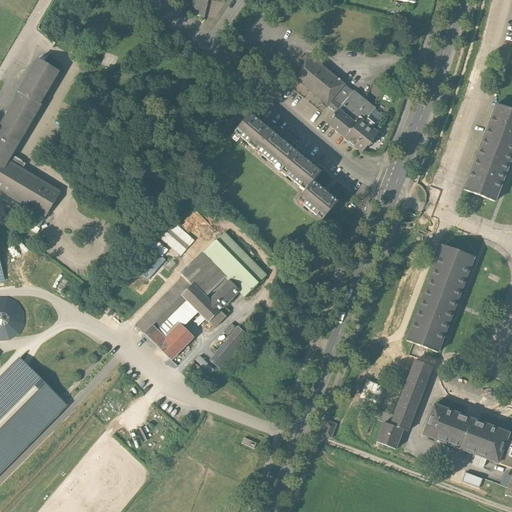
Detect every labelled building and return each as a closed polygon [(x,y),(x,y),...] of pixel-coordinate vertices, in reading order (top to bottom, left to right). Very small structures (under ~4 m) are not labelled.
[(205,18),(209,0),(207,0),(196,0),(193,14),(205,18)] [(285,0),(271,0),(271,7),(284,9),(285,0)] [(346,85),(310,55),(292,77),(328,107),(330,105),(346,85)] [(19,93),(20,94),(0,127),(0,191),(45,218),(60,193),(8,162),(41,106),(40,105),(59,73),(38,60),(19,93)] [(339,112),(341,110),(355,92),(346,85),(330,105),(339,112)] [(356,91),(355,92),(341,110),(359,124),(363,119),(366,121),(375,110),(376,108),(356,91)] [(511,111),(496,105),(464,190),(495,202),(511,156),(511,111)] [(328,125),(346,140),(359,124),(341,110),(339,112),(328,125)] [(385,118),(375,110),(366,121),(375,129),(385,118)] [(235,132),(259,152),(274,134),(251,114),(235,132)] [(363,119),(359,124),(346,140),(363,154),(380,133),(375,129),(366,121),(363,119)] [(259,152),(283,172),(298,154),(274,134),(259,152)] [(321,173),(298,154),(283,172),(306,192),(314,182),(321,173)] [(306,192),(298,201),(323,222),(338,203),(314,182),(306,192)] [(22,208),(16,205),(11,214),(17,217),(22,208)] [(169,218),(155,234),(181,256),(194,241),(169,218)] [(225,234),(217,242),(258,282),(266,275),(225,234)] [(29,242),(3,250),(12,278),(44,268),(40,254),(33,256),(29,242)] [(245,295),(258,282),(217,242),(204,255),(227,278),(230,280),(242,292),(245,295)] [(474,258),(442,246),(406,341),(437,353),(474,258)] [(165,261),(156,252),(139,272),(148,280),(165,261)] [(183,276),(183,277),(193,287),(194,286),(207,298),(227,278),(204,255),(183,276)] [(135,325),(145,335),(153,327),(183,297),(193,287),(183,277),(151,310),(135,325)] [(242,292),(230,280),(210,301),(221,312),(242,292)] [(193,287),(183,297),(189,303),(210,324),(221,312),(210,301),(207,298),(194,286),(193,287)] [(0,340),(2,341),(10,340),(16,337),(22,332),(25,325),(26,318),(24,311),(21,305),(15,300),(9,298),(2,297),(0,297),(0,340)] [(179,312),(189,303),(183,297),(153,327),(158,332),(179,311),(179,312)] [(189,321),(179,312),(179,311),(158,332),(167,341),(181,326),(182,328),(189,321)] [(226,318),(221,312),(210,324),(215,329),(226,318)] [(182,328),(181,326),(167,341),(158,332),(153,327),(145,335),(171,361),(194,339),(182,328)] [(246,335),(239,329),(228,341),(236,347),(240,343),(246,335)] [(228,341),(210,362),(222,372),(240,351),(236,347),(228,341)] [(374,358),(378,349),(369,345),(365,354),(374,358)] [(24,366),(19,361),(0,380),(0,473),(66,407),(24,366)] [(432,368),(415,361),(390,426),(384,423),(376,443),(395,450),(403,431),(407,432),(432,368)] [(203,371),(193,363),(190,367),(199,375),(203,371)] [(498,463),(508,435),(509,434),(434,405),(423,435),(475,455),(472,464),(483,468),(486,459),(497,464),(498,463)] [(106,421),(116,411),(111,407),(102,417),(106,421)] [(320,436),(330,440),(335,428),(336,425),(326,422),(320,436)] [(511,436),(508,435),(498,463),(511,468),(511,476),(511,477),(504,474),(500,485),(508,488),(505,495),(511,497),(511,436)] [(482,480),(465,473),(461,482),(478,488),(482,480)]
